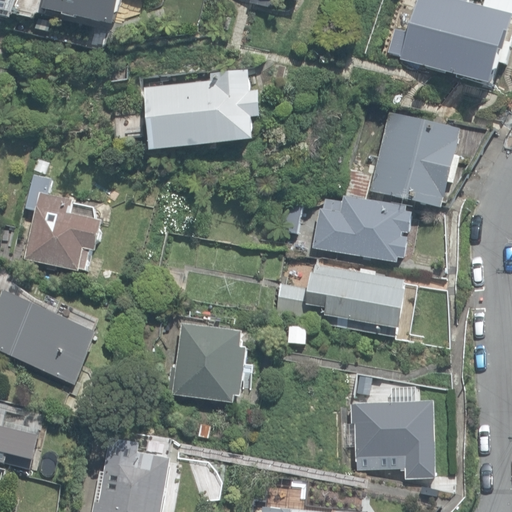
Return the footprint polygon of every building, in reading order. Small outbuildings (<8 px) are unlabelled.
[(79,18),(117,27),(123,0),(47,0),(45,10),(66,15),(66,16),(79,19),(79,18)] [(252,0),(252,5),(274,11),(276,0),(252,0)] [(401,62),(494,88),(505,51),(511,52),(511,50),(511,2),(504,0),(488,0),(486,9),(469,4),(469,0),(419,0),(410,34),(395,30),(388,54),(403,58),(401,62)] [(146,89),(152,151),(256,141),(254,118),(263,117),(260,91),(252,92),(250,71),(213,74),(213,82),(146,89)] [(372,194),(444,210),(463,171),(471,173),(497,131),(448,121),(447,127),(389,114),(372,194)] [(344,195),(367,201),(373,176),(350,170),(344,195)] [(27,260),(83,272),(83,270),(90,271),(94,251),(100,252),(107,222),(73,214),(76,201),(50,195),(54,180),(35,176),(28,209),(38,211),(27,260)] [(280,231),(298,235),(307,192),(289,189),(280,231)] [(315,249),(400,263),(400,258),(407,259),(410,239),(404,238),(405,233),(412,234),(415,215),(409,213),(410,208),(346,197),(345,203),(326,199),(325,210),(322,209),(315,249)] [(327,327),(411,343),(421,287),(377,279),(378,272),(362,269),(361,274),(316,265),(312,289),(282,284),(277,314),(328,324),(327,327)] [(0,304),(0,350),(77,386),(101,333),(7,290),(0,304)] [(170,394),(237,403),(238,396),(243,397),(250,349),(244,348),(247,332),(184,324),(178,368),(173,367),(170,394)] [(291,338),(308,339),(308,328),(292,326),(291,338)] [(358,378),(359,395),(380,393),(378,377),(358,378)] [(407,467),(407,479),(438,478),(435,401),(414,402),(411,400),(398,400),(396,403),(353,405),(354,424),(357,424),(358,469),(407,467)] [(0,464),(33,473),(41,442),(0,431),(0,464)] [(165,511),(173,460),(140,455),(142,443),(110,438),(100,503),(94,502),(92,511),(165,511)] [(327,511),(294,508),(298,480),(272,477),(268,509),(262,509),(261,511),(327,511)]
